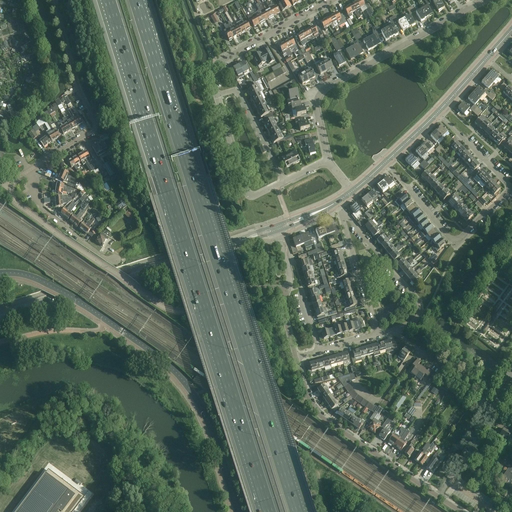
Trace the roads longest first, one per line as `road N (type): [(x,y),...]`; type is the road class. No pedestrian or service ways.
road 1 (motorway): [(296,511),(136,0)]
road 2 (motorway): [(108,0),(268,511)]
road 3 (tertiary): [(237,511),(206,418),(174,371),(81,303),(33,277),(0,273)]
road 4 (residential): [(438,111),(506,184),(505,194),(450,240),(385,162)]
road 5 (residential): [(327,160),(315,95),(483,0)]
road 6 (residential): [(460,511),(326,421),(295,358)]
road 7 (unclassified): [(184,311),(159,305),(55,233),(12,200),(11,187)]
road 8 (secondary): [(230,242),(53,297)]
road 9 (residential): [(215,95),(215,63),(331,0)]
road 10 (residential): [(338,206),(416,300),(415,318),(394,329)]
road 11 (residential): [(284,182),(246,194),(215,95)]
road 12 (residential): [(378,334),(338,206)]
road 13 (residential): [(117,260),(103,258),(46,212),(28,170)]
road 14 (residential): [(284,182),(238,91),(215,95)]
road 15 (residential): [(28,170),(92,131),(78,87)]
